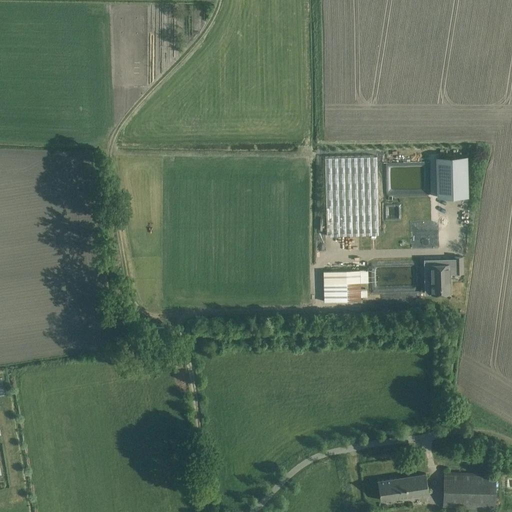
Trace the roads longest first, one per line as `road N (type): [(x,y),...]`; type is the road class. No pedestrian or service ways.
road 1 (track): [(219,0),(203,32),(111,138),(131,295),(184,349),(206,511)]
road 2 (unclassified): [(254,511),(323,456),(429,436)]
